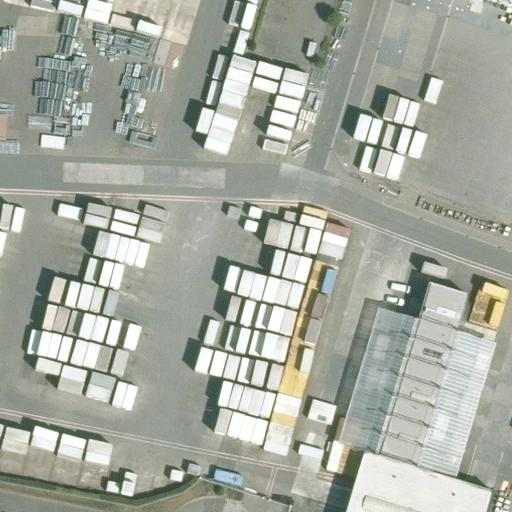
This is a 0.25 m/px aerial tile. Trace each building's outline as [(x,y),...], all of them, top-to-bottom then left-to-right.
[(91,23),(189,43),(197,0),(169,0),(169,1),(165,0),(29,0),(28,7),(80,17),(80,18),(92,21),(91,23)] [(511,12),(511,0),(436,0),(431,15),(469,28),(478,1),(511,12)] [(246,30),(254,10),(232,1),(224,22),(246,30)] [(511,42),(393,11),(386,34),(511,67),(511,62),(511,42)] [(241,94),(229,157),(254,162),(258,143),(286,148),(290,125),(270,122),(280,67),(228,58),(222,91),(241,94)] [(202,77),(186,152),(202,156),(219,80),(202,77)] [(503,120),(505,100),(477,97),(474,117),(503,120)] [(356,148),(351,173),(398,180),(402,156),(356,148)] [(466,208),(496,217),(502,197),(483,191),(481,199),(470,196),(466,208)] [(419,275),(443,279),(445,270),(421,265),(419,275)] [(471,290),(473,279),(449,273),(447,284),(471,290)] [(258,299),(281,304),(285,286),(261,281),(258,299)] [(481,282),(476,302),(470,301),(465,324),(496,330),(505,287),(481,282)] [(414,323),(373,461),(448,483),(487,345),(453,336),(464,297),(424,286),(414,323)] [(373,461),(414,323),(371,311),(330,449),(356,456),(373,461)] [(134,377),(137,358),(70,347),(67,366),(134,377)] [(0,444),(0,445),(0,469),(45,481),(58,432),(33,426),(26,451),(0,444)] [(373,461),(356,456),(348,485),(340,511),(472,511),(479,492),(448,483),(373,461)]
